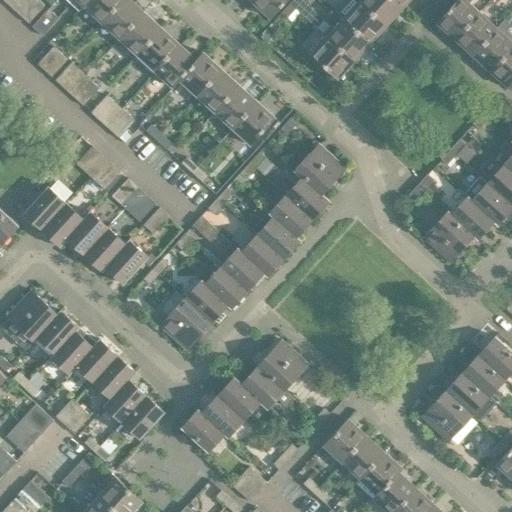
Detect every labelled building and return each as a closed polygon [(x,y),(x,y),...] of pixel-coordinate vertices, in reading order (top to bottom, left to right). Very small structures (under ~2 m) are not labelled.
[(19,14),(31,0),(14,0),(9,6),(19,14)] [(28,23),(44,5),(38,0),(31,0),(19,14),(28,23)] [(120,0),(86,0),(83,5),(101,21),(120,0)] [(143,11),(130,0),(120,0),(101,21),(119,38),(143,11)] [(270,18),(286,0),(252,0),(252,1),(270,18)] [(386,25),(359,0),(343,18),(370,42),(386,25)] [(402,7),(394,0),(359,0),(386,25),(402,7)] [(455,0),(436,22),(454,38),(479,12),(469,3),(471,0),(455,0)] [(280,12),(286,18),(296,7),(290,2),(280,12)] [(311,7),(304,15),(327,35),(334,28),(311,7)] [(58,17),(48,8),(32,26),(41,35),(58,17)] [(161,27),(143,11),(119,38),(136,54),(161,27)] [(472,55),(496,28),(479,12),(454,38),(472,55)] [(370,42),(343,18),(334,28),(327,35),(353,60),(370,42)] [(178,43),(161,27),(136,54),(154,70),(178,43)] [(490,71),(511,46),(511,42),(496,28),(472,55),(490,71)] [(263,34),(260,37),(266,42),(272,35),(265,29),(261,33),(263,34)] [(327,35),(310,54),(336,78),(353,60),(327,35)] [(195,59),(178,43),(154,70),(172,87),(179,79),(178,79),(196,59),(195,59)] [(53,46),(37,63),(42,68),(44,69),(51,76),(67,58),(58,50),(53,46)] [(508,88),(511,83),(511,46),(490,71),(508,88)] [(221,68),(202,51),(195,59),(196,59),(178,79),(179,79),(196,95),(221,68)] [(64,88),(80,70),(71,62),(55,80),(64,88)] [(214,111),(238,84),(221,68),(196,95),(214,111)] [(73,97),(89,79),(80,70),(64,88),(73,97)] [(99,87),(89,79),(73,97),(83,105),(99,87)] [(256,101),(238,84),(214,111),(232,127),(256,101)] [(100,121),(116,103),(106,94),(90,112),(100,121)] [(275,117),(256,101),(232,127),(250,144),(275,117)] [(498,108),(492,102),(482,113),(488,118),(498,108)] [(109,129),(125,111),(116,103),(100,121),(109,129)] [(109,129),(118,137),(134,120),(125,111),(109,129)] [(488,118),(482,113),(473,123),(479,129),(488,118)] [(290,118),(280,128),(286,134),(296,123),(290,118)] [(145,130),(156,139),(161,133),(151,124),(145,130)] [(166,149),(172,143),(161,133),(156,139),(166,149)] [(466,144),(459,138),(450,148),(456,154),(466,144)] [(318,143),(293,171),(301,177),(321,194),(345,168),(318,143)] [(85,172),(101,154),(92,145),(76,163),(85,172)] [(456,154),(450,148),(441,159),(447,164),(456,154)] [(265,157),(259,151),(249,162),(256,167),(265,157)] [(94,180),(110,162),(101,154),(85,172),(94,180)] [(511,154),(503,164),(511,172),(511,154)] [(191,172),(197,166),(186,156),(181,162),(191,172)] [(104,189),(120,171),(110,162),(94,180),(104,189)] [(256,167),(249,162),(240,172),(246,178),(256,167)] [(511,172),(503,164),(487,182),(511,205),(511,172)] [(201,181),(207,175),(197,166),(191,172),(201,181)] [(427,173),(418,184),(424,189),(433,179),(427,173)] [(301,177),(286,194),(312,218),(329,200),(321,194),(301,177)] [(121,204),(137,186),(127,178),(111,195),(121,204)] [(511,207),(511,205),(487,182),(471,199),(471,200),(494,221),(493,221),(497,225),(511,207)] [(424,189),(418,184),(408,194),(414,200),(424,189)] [(41,229),(66,202),(47,185),(23,212),(41,229)] [(130,212),(146,195),(137,186),(121,204),(130,212)] [(233,192),(227,187),(217,197),(223,203),(233,192)] [(312,218),(286,194),(268,213),(272,216),(273,215),(296,236),(312,218)] [(139,221),(155,203),(146,195),(130,212),(139,221)] [(471,200),(471,199),(467,195),(451,213),(451,214),(474,235),(473,236),(477,239),(493,221),(494,221),(471,200)] [(223,203),(217,197),(208,207),(214,213),(223,203)] [(83,218),(66,202),(41,229),(60,246),(66,238),(83,218)] [(153,233),(169,216),(159,207),(143,224),(153,233)] [(18,225),(0,208),(0,242),(1,244),(18,225)] [(66,238),(84,254),(108,228),(89,210),(83,218),(66,238)] [(451,214),(451,213),(448,210),(423,237),(449,262),(473,236),(474,235),(451,214)] [(256,233),(257,233),(283,258),(300,239),(296,236),(273,215),(272,216),(268,213),(268,212),(252,229),(256,233)] [(201,215),(192,225),(210,241),(219,231),(201,215)] [(125,243),(108,228),(84,254),(102,271),(105,267),(104,266),(125,243)] [(191,238),(185,233),(175,243),(181,249),(191,238)] [(257,233),(256,233),(241,250),(240,251),(263,272),(263,273),(266,276),(283,258),(257,233)] [(143,261),(147,256),(128,239),(125,243),(104,266),(105,267),(123,283),(143,261)] [(237,247),(220,265),(247,290),(263,273),(263,272),(240,251),(241,250),(237,247)] [(147,256),(143,261),(148,265),(156,257),(150,252),(147,256)] [(168,263),(162,258),(152,268),(158,274),(168,263)] [(220,265),(205,282),(204,283),(227,304),(227,305),(230,308),(247,290),(220,265)] [(158,274),(152,268),(143,278),(149,284),(158,274)] [(204,283),(205,282),(201,279),(185,297),(212,321),(227,305),(227,304),(204,283)] [(57,313),(31,290),(6,316),(34,341),(37,337),(36,337),(57,314),(57,313)] [(212,321),(185,297),(159,325),(186,349),(212,321)] [(36,337),(37,337),(53,352),(54,353),(75,330),(76,331),(79,327),(60,309),(57,313),(57,314),(36,337)] [(69,374),(76,366),(75,365),(93,346),(92,346),(76,331),(75,330),(54,353),(53,352),(50,356),(69,374)] [(511,370),(511,351),(495,335),(478,354),(504,378),(511,370)] [(76,366),(93,382),(117,355),(99,338),(92,346),(93,346),(75,365),(76,366)] [(308,363),(281,339),(257,366),(283,390),(308,363)] [(0,365),(5,371),(11,365),(0,354),(0,365)] [(504,378),(478,354),(462,372),(488,396),(504,378)] [(117,355),(93,382),(110,397),(110,398),(128,379),(129,379),(135,372),(117,355)] [(292,398),(283,390),(257,366),(241,383),(260,401),(259,402),(267,409),(276,398),(285,406),(292,398)] [(28,381),(18,371),(13,377),(23,387),(28,381)] [(488,396),(462,372),(445,389),(472,414),(488,396)] [(241,383),(234,376),(217,394),(244,419),(259,402),(260,401),(241,383)] [(146,395),(129,379),(128,379),(110,398),(110,397),(103,405),(121,421),(146,395)] [(39,390),(28,381),(23,387),(33,396),(39,390)] [(472,414),(445,389),(421,416),(448,440),(472,414)] [(244,419),(217,394),(201,411),(201,412),(224,433),(223,434),(227,437),(244,419)] [(146,395),(121,421),(140,438),(164,412),(146,395)] [(64,425),(80,407),(71,398),(55,416),(64,425)] [(53,419),(35,403),(24,415),(42,431),(53,419)] [(74,433),(90,415),(80,407),(64,425),(74,433)] [(330,413),(324,407),(314,418),(320,423),(330,413)] [(198,408),(180,427),(207,451),(223,434),(224,433),(201,412),(201,411),(198,408)] [(42,431),(24,415),(14,426),(32,442),(42,431)] [(305,428),(311,434),(320,423),(314,418),(305,428)] [(366,435),(347,418),(323,445),(341,462),(366,435)] [(32,442),(14,426),(6,436),(23,452),(32,442)] [(511,439),(511,430),(510,429),(501,439),(507,445),(511,439)] [(383,451),(366,435),(341,462),(359,478),(383,451)] [(89,436),(84,442),(94,451),(99,445),(89,436)] [(507,445),(501,439),(491,450),(497,455),(507,445)] [(280,440),(274,446),(282,453),(290,445),(285,440),(280,440)] [(290,445),(282,453),(288,459),(297,448),(291,443),(290,445)] [(110,455),(99,445),(94,451),(104,461),(110,455)] [(511,445),(495,463),(511,478),(511,445)] [(16,460),(0,446),(0,471),(3,474),(16,460)] [(383,451),(359,478),(355,481),(372,497),(376,493),(376,494),(398,471),(398,472),(402,468),(383,451)] [(94,457),(88,452),(80,460),(87,465),(94,457)] [(272,464),(278,469),(288,459),(282,453),(272,464)] [(80,460),(71,470),(77,476),(87,465),(80,460)] [(258,492),(267,482),(249,466),(240,475),(258,492)] [(71,470),(62,481),(68,486),(77,476),(71,470)] [(388,511),(392,511),(415,487),(398,472),(398,471),(376,494),(376,493),(372,497),(388,511)] [(232,485),(249,501),(258,492),(240,475),(232,485)] [(131,511),(142,500),(115,476),(104,488),(99,483),(93,490),(98,494),(117,511),(131,511)] [(318,486),(308,477),(303,483),(313,492),(318,486)] [(48,496),(30,480),(21,489),(39,506),(48,496)] [(323,502),(329,496),(318,486),(313,492),(323,502)] [(425,511),(433,503),(415,487),(392,511),(425,511)] [(21,489),(18,493),(36,509),(39,506),(21,489)] [(231,499),(220,490),(215,496),(225,505),(231,499)] [(18,493),(10,503),(19,511),(33,511),(36,509),(18,493)] [(117,511),(98,494),(81,511),(117,511)] [(232,511),(237,511),(241,509),(231,499),(225,505),(232,511)] [(19,511),(10,503),(0,511),(19,511)] [(442,511),(433,503),(425,511),(442,511)]
